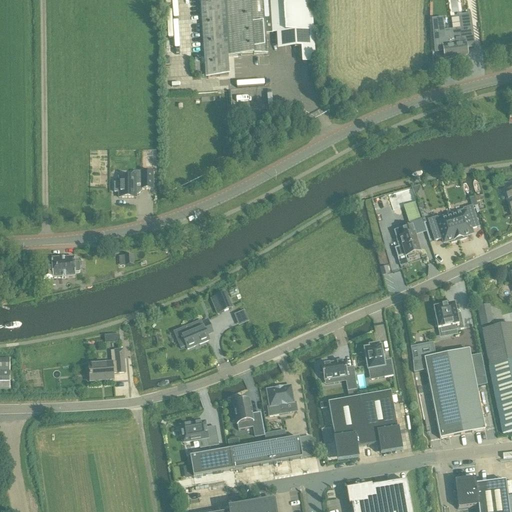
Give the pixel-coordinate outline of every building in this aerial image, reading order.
[(200,0),(202,33),(205,79),(212,78),(229,77),(228,59),(267,55),(266,35),(276,34),(304,33),(305,53),(314,52),(312,14),(311,0),(200,0)] [(455,32),(452,33),(456,58),(467,56),(466,50),(466,48),(471,47),(474,47),(470,17),(460,18),(461,29),(462,31),(461,31),(455,32)] [(442,21),(433,22),(435,52),(437,52),(438,52),(443,51),(443,53),(444,59),(456,58),(452,33),(451,33),(444,34),(444,32),(442,21)] [(192,76),(200,75),(199,63),(191,64),(192,76)] [(119,193),(119,199),(136,199),(136,195),(138,195),(141,192),(141,190),(153,190),(153,173),(134,174),(134,177),(131,177),(131,179),(119,179),(119,184),(114,184),(114,193),(119,193)] [(421,221),(415,203),(411,189),(399,193),(401,200),(403,207),(409,224),(421,221)] [(478,228),(472,208),(463,210),(464,211),(450,216),(459,242),(460,241),(466,239),(465,237),(472,235),(471,230),(478,228)] [(459,242),(450,216),(437,220),(437,219),(428,222),(434,241),(442,239),(444,244),(451,242),(451,244),(457,242),(459,242)] [(405,258),(420,253),(412,227),(397,232),(400,240),(397,241),(400,248),(402,248),(405,258)] [(132,256),(124,257),(125,267),(133,267),(132,256)] [(52,266),(43,266),(43,280),(53,279),(53,280),(75,279),(75,274),(79,274),(80,272),(80,265),(78,264),(74,264),(74,259),(52,260),(52,266)] [(221,313),(231,309),(225,294),(215,299),(221,313)] [(10,302),(9,295),(0,296),(1,303),(10,302)] [(461,319),(457,320),(454,305),(434,309),(436,320),(435,322),(436,327),(438,328),(438,330),(448,328),(449,332),(463,330),(461,319)] [(493,325),(490,306),(477,308),(481,327),(493,325)] [(187,350),(209,341),(206,336),(212,333),(207,321),(201,324),(200,322),(174,333),(180,350),(186,348),(187,350)] [(511,436),(511,329),(511,326),(502,328),(492,330),(487,331),(482,332),(503,438),(511,436)] [(433,346),(412,350),(412,354),(413,363),(414,362),(424,360),(435,358),(433,346)] [(380,349),(378,349),(378,347),(370,349),(370,350),(365,351),(366,359),(365,359),(366,365),(367,365),(369,376),(383,373),(384,378),(393,377),(390,362),(383,363),(382,355),(381,356),(380,349)] [(117,375),(125,374),(123,351),(111,352),(112,364),(89,366),(90,383),(113,381),(113,375),(117,374),(117,375)] [(462,435),(485,431),(469,351),(447,356),(462,435)] [(440,440),(462,435),(447,356),(435,358),(424,360),(440,440)] [(10,361),(0,361),(0,389),(10,390),(10,386),(10,379),(10,361)] [(353,369),(346,370),(344,362),(321,366),(321,367),(319,368),(320,374),(322,374),(324,382),(345,378),(348,392),(357,390),(353,369)] [(270,409),(268,409),(269,418),(287,414),(286,408),(294,406),(293,404),(292,394),(290,388),(282,389),(282,390),(275,392),(275,390),(267,392),(270,409)] [(391,393),(359,399),(368,451),(379,449),(380,456),(402,452),(398,430),(397,431),(391,393)] [(359,399),(328,405),(331,423),(334,442),(333,442),(337,464),(359,460),(358,453),(368,451),(359,399)] [(247,401),(235,403),(236,405),(233,406),(238,432),(253,429),(255,438),(264,436),(260,414),(252,415),(249,403),(247,403),(247,401)] [(218,445),(215,428),(205,430),(204,424),(180,428),(181,430),(178,430),(179,437),(182,437),(183,444),(206,440),(207,447),(218,445)] [(301,455),(299,444),(299,439),(264,445),(229,451),(233,472),(267,466),(302,460),(301,455)] [(233,472),(229,451),(190,458),(193,478),(233,472)] [(508,511),(505,483),(476,487),(475,480),(455,483),(458,510),(478,508),(478,511),(508,511)] [(371,487),(346,492),(349,507),(351,507),(352,511),(411,511),(407,483),(378,488),(378,487),(371,489),(371,487)] [(274,511),(273,503),(228,511),(227,511),(274,511)]
